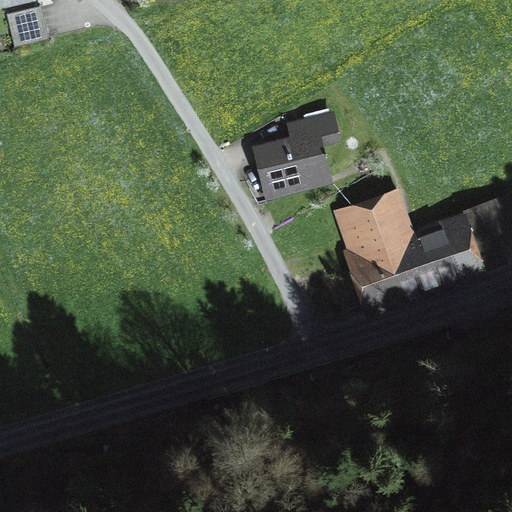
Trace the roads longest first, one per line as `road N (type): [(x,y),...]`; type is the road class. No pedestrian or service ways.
road 1 (unclassified): [(314,348),(234,189),(132,27),(101,0)]
road 2 (unclassified): [(0,439),(314,348)]
road 3 (unclassified): [(314,348),(511,278)]
